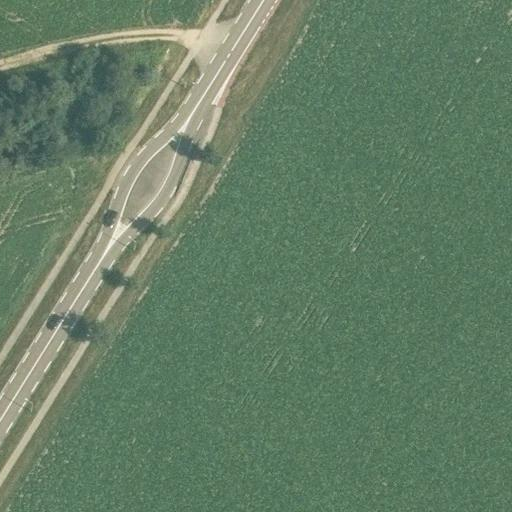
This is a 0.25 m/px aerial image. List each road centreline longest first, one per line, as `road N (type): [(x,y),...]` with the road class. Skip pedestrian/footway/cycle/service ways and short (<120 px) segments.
road 1 (primary): [(88,279),(163,197),(228,56)]
road 2 (primary): [(228,56),(128,178),(88,279)]
road 3 (track): [(0,70),(161,35),(194,37),(228,56)]
road 4 (primary): [(88,279),(0,421)]
